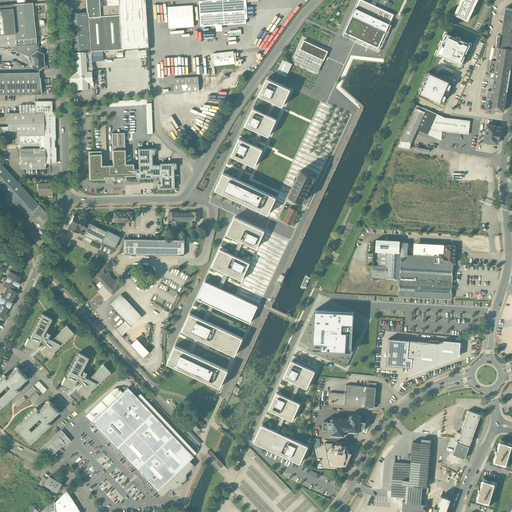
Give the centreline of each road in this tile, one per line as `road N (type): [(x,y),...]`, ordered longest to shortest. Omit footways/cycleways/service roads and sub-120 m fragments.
road 1 (tertiary): [(511,97),(503,168),(509,257),(487,361)]
road 2 (unclassified): [(317,0),(251,86),(186,193)]
road 3 (tertiary): [(474,377),(436,385),(395,411),(334,511)]
road 4 (residential): [(56,0),(63,201)]
road 5 (residential): [(63,201),(8,328)]
road 6 (unclassified): [(63,201),(173,200),(186,193)]
road 7 (residential): [(0,435),(64,472),(92,511)]
